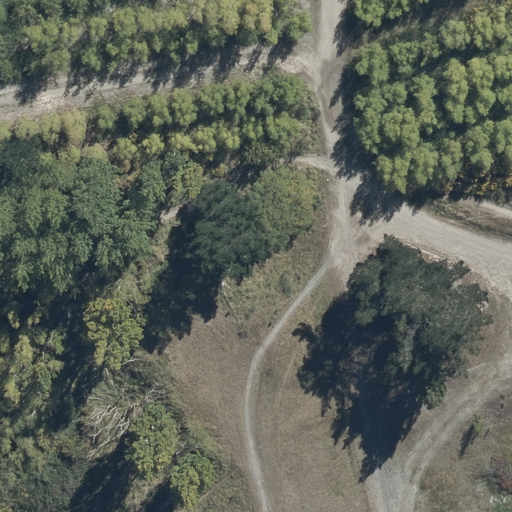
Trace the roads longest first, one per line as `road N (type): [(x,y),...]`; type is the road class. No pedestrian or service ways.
road 1 (track): [(0,245),(180,200),(286,151),(343,156),(511,209)]
road 2 (track): [(511,241),(343,189),(329,100),(329,0)]
road 3 (track): [(384,511),(337,256),(343,189)]
